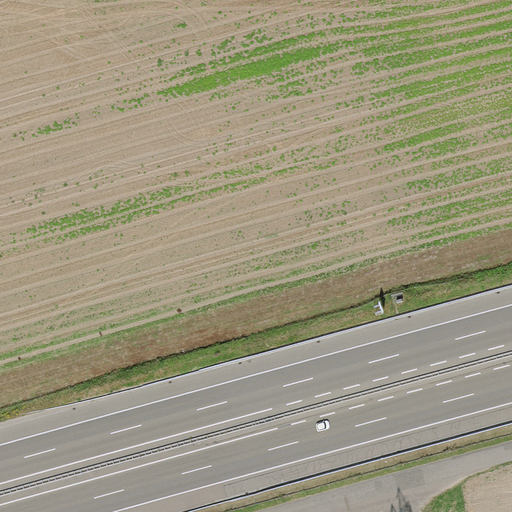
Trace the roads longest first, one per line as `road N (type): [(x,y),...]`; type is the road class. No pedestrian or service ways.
road 1 (motorway): [(511,324),(0,466)]
road 2 (motorway): [(41,511),(511,383)]
road 3 (unclassified): [(511,455),(302,511)]
